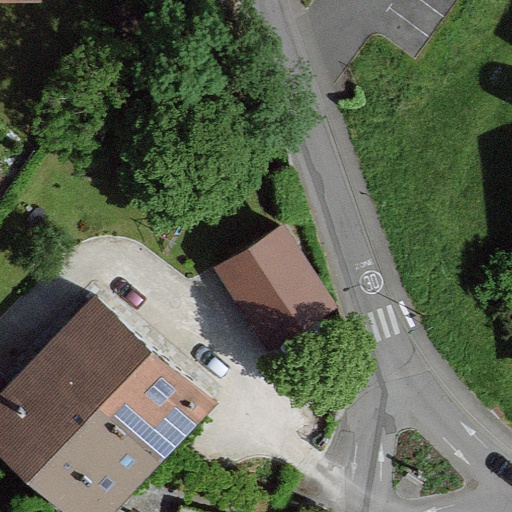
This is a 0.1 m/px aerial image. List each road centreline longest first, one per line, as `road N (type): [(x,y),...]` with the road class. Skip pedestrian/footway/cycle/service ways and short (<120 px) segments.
road 1 (residential): [(265,0),(387,342)]
road 2 (residential): [(387,342),(511,487)]
road 3 (residential): [(387,342),(363,511)]
